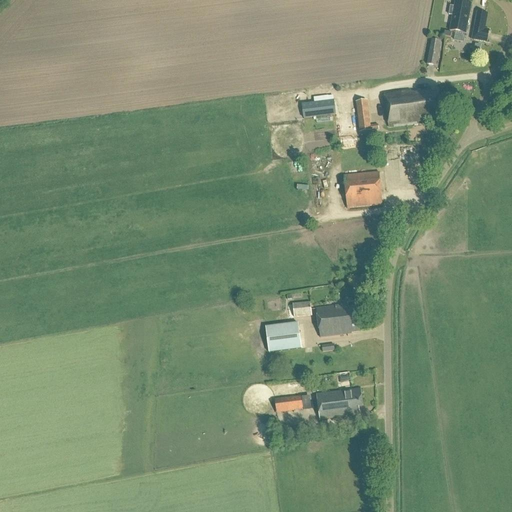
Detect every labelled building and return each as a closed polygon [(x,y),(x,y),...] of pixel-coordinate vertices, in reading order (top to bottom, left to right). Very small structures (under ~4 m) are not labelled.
[(450,31),(466,34),(471,6),(455,2),(450,31)] [(477,13),(474,28),(484,30),(488,15),(477,13)] [(484,30),(474,28),(471,41),(486,44),(489,31),(484,30)] [(427,66),(436,68),(441,43),(432,42),(427,66)] [(384,95),(389,129),(420,125),(420,120),(440,117),(437,93),(416,96),(410,94),(410,92),(384,95)] [(301,104),(303,119),(335,115),(334,100),(301,104)] [(367,102),(356,104),(360,133),(378,131),(378,126),(370,127),(367,102)] [(340,144),(341,155),(357,154),(356,143),(340,144)] [(344,178),(348,210),(383,206),(379,174),(344,178)] [(310,303),(293,305),(294,319),(312,317),(310,303)] [(317,310),(321,339),(352,335),(352,334),(360,333),(357,308),(353,308),(353,303),(346,304),(346,307),(343,307),(344,308),(336,309),(336,308),(317,310)] [(298,325),(266,329),(270,354),(301,350),(298,325)] [(321,345),(322,352),(334,352),(333,344),(321,345)] [(317,396),(321,422),(360,417),(359,408),(363,407),(361,391),(317,396)] [(301,399),(275,402),(277,414),(303,410),(301,399)] [(276,421),(303,416),(302,410),(275,415),(276,421)]
